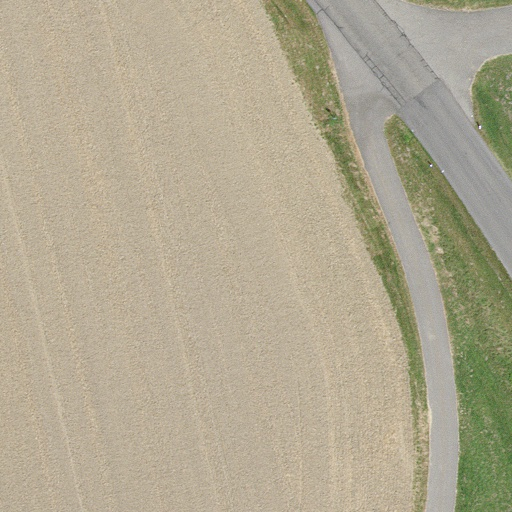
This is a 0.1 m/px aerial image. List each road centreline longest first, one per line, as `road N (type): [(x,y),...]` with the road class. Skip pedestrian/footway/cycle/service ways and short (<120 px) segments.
road 1 (track): [(511,37),(465,24),(362,85),(367,131),(424,292),(446,416),(438,511)]
road 2 (tertiary): [(351,0),(399,58),(511,242)]
